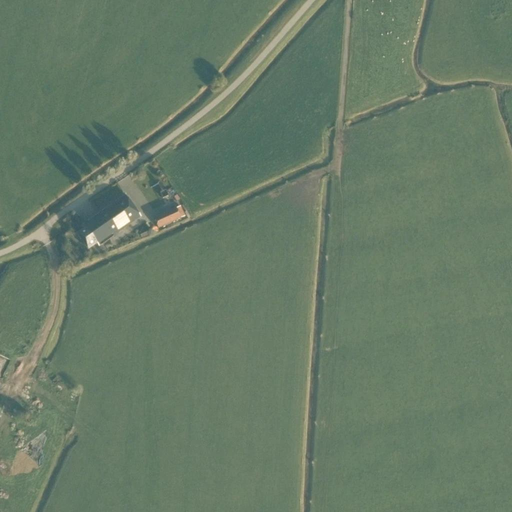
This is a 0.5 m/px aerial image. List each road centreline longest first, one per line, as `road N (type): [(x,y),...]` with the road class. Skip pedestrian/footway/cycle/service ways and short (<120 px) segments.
road 1 (unclassified): [(0,253),(215,103),(310,0)]
road 2 (track): [(42,231),(56,283),(54,310),(19,393),(74,418)]
